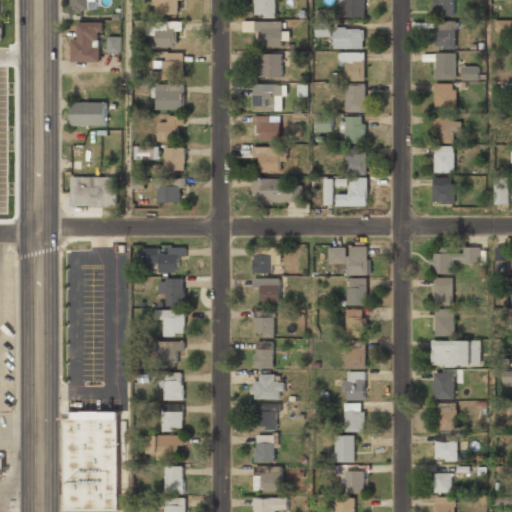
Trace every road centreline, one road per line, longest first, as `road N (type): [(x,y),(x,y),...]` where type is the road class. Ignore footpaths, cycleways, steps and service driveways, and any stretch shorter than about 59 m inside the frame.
road 1 (residential): [(223,0),(223,511)]
road 2 (residential): [(401,0),(401,511)]
road 3 (secondary): [(40,0),(40,511)]
road 4 (residential): [(511,227),(40,231)]
